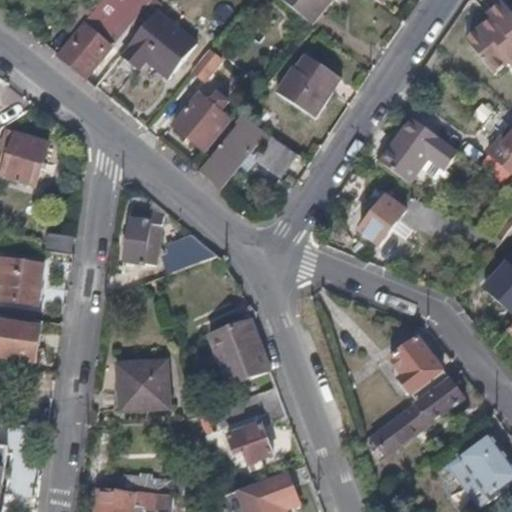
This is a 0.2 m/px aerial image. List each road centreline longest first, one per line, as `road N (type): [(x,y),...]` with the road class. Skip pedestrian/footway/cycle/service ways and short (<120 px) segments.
road 1 (residential): [(55,511),(112,133)]
road 2 (residential): [(444,0),(290,234),(263,260)]
road 3 (residential): [(263,260),(358,280),(442,314),(511,402)]
road 4 (residential): [(353,511),(263,260)]
road 5 (residential): [(263,260),(112,133)]
road 6 (residential): [(112,133),(0,46)]
